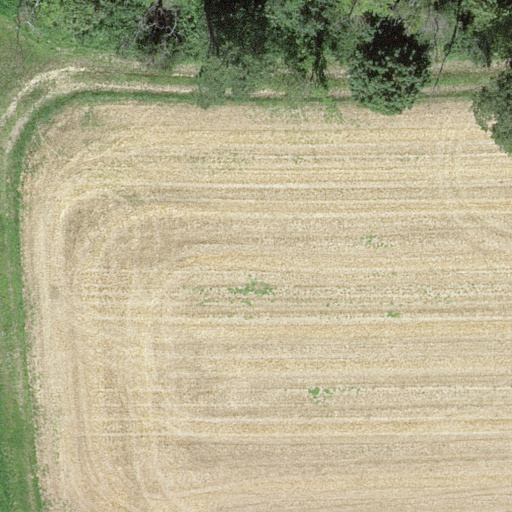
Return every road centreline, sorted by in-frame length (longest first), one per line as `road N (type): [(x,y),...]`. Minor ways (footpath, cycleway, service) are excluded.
road 1 (track): [(0,123),(28,91),(83,79),(262,80),(511,64)]
road 2 (track): [(21,511),(0,264)]
